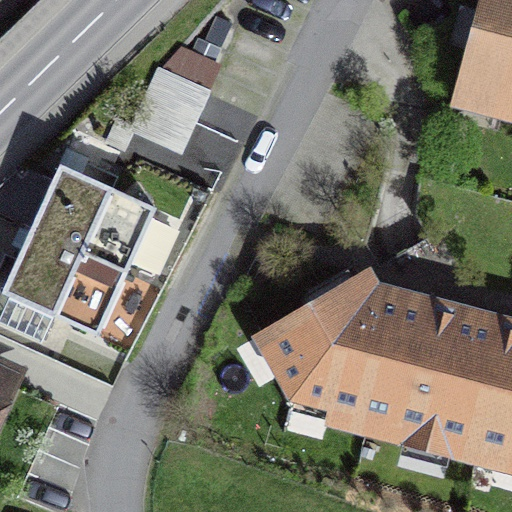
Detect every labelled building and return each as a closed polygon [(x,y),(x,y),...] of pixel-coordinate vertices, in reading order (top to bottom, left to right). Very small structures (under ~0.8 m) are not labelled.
[(511,0),(481,0),(459,88),(485,95),(492,107),(511,112),(511,0)] [(158,55),(133,122),(185,141),(210,75),(158,55)] [(31,230),(126,273),(155,209),(60,166),(31,230)] [(126,273),(31,230),(1,294),(97,337),(126,273)] [(284,372),(297,392),(333,402),(329,416),(405,436),(417,429),(443,436),(450,448),(498,460),(511,451),(511,329),(425,306),(423,313),(402,308),(404,301),(372,292),(362,275),(322,299),(306,295),(303,310),(271,328),(289,359),(284,372)]
